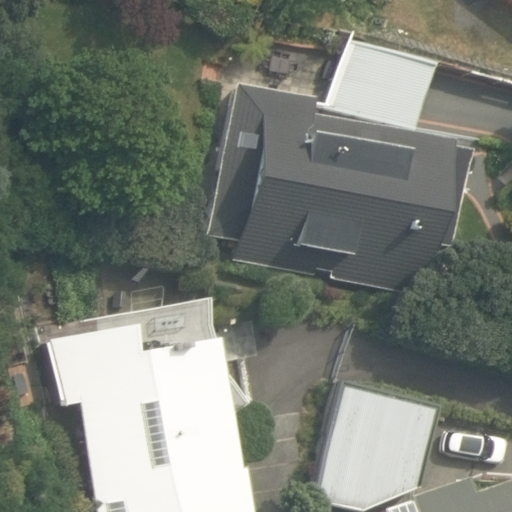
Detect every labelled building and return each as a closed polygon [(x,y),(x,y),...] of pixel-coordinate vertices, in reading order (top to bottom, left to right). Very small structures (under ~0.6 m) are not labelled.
[(404,131),(411,133),(428,69),(404,63),(337,45),(335,55),(321,110),(404,131)] [(404,295),(413,296),(421,246),(447,250),(464,151),(445,148),(446,142),(404,135),(307,118),(311,97),(231,83),(204,237),(233,243),(230,264),(404,295)] [(74,404),(91,511),(235,511),(229,473),(222,475),(214,424),(241,405),(213,371),(201,301),(102,318),(104,330),(59,337),(70,405),(74,404)] [(306,510),(315,511),(369,511),(372,511),(412,492),(431,400),(333,380),(306,510)] [(511,511),(511,485),(471,499),(465,483),(407,502),(410,511),(511,511)]
